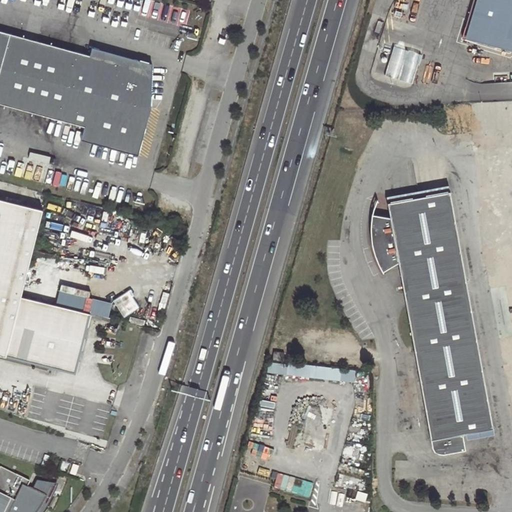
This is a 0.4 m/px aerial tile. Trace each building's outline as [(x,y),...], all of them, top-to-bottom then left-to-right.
[(511,0),(476,0),(470,21),(465,20),(461,33),(510,48),(511,40),(511,0)] [(0,102),(84,126),(97,130),(94,142),(134,154),(147,107),(151,108),(153,64),(116,63),(0,30),(0,102)] [(414,84),(423,54),(395,45),(386,75),(414,84)] [(84,126),(80,139),(94,142),(97,130),(84,126)] [(377,261),(378,265),(394,262),(427,439),(428,447),(430,451),(435,453),(439,453),(461,449),(458,433),(489,427),(445,191),(383,202),(385,217),(370,215),(370,225),(370,229),(370,233),(370,237),(371,242),(372,247),(373,252),(375,257),(377,261)] [(0,354),(53,367),(69,358),(81,311),(22,297),(45,210),(0,198),(0,354)] [(376,266),(379,272),(394,262),(378,265),(377,261),(375,257),(373,252),(372,247),(371,242),(370,237),(370,233),(370,229),(370,225),(370,215),(385,217),(372,202),(370,208),(368,215),(368,220),(367,230),(368,240),(368,245),(371,257),(376,266)] [(125,317),(141,308),(131,291),(115,300),(125,317)] [(62,293),(61,303),(88,307),(90,296),(62,293)] [(53,367),(78,373),(93,314),(81,311),(69,358),(53,367)] [(354,382),(355,372),(294,365),(293,375),(354,382)] [(0,497),(13,504),(22,487),(26,489),(30,482),(0,467),(0,497)] [(44,511),(47,509),(57,486),(37,482),(32,492),(45,499),(36,511),(44,511)] [(22,487),(13,504),(9,511),(36,511),(45,499),(32,492),(26,489),(22,487)] [(0,511),(9,511),(13,504),(0,497),(0,511)]
